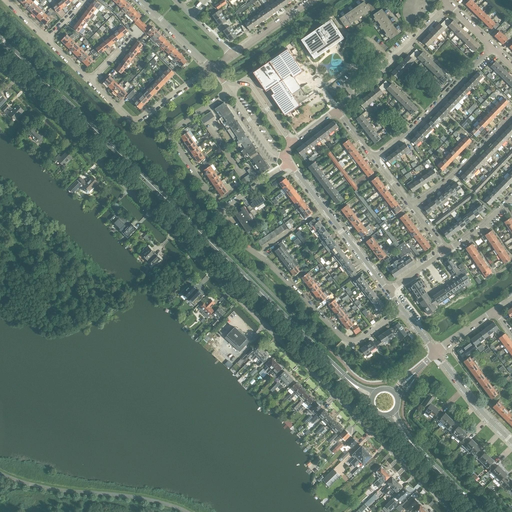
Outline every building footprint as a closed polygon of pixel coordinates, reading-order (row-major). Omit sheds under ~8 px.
[(31,0),(26,0),(23,4),(25,6),(27,8),(28,8),(33,2),(31,0)] [(57,0),(56,1),(58,4),(62,9),(67,5),(62,0),(57,0)] [(102,5),(95,0),(94,0),(91,4),(97,9),(99,10),(102,5)] [(122,0),(118,5),(122,9),(128,3),(126,1),(126,0),(125,0),(122,0)] [(224,0),(223,0),(216,6),(215,6),(218,9),(227,3),(224,0)] [(288,4),(285,0),(278,0),(276,2),(281,9),(288,4)] [(470,9),(475,4),(470,0),(469,0),(465,4),(470,9)] [(33,2),(28,8),(28,9),(29,11),(30,10),(32,12),(38,6),(33,2)] [(281,9),(276,2),(271,6),(275,12),(281,9)] [(370,10),(390,39),(399,33),(382,9),(377,12),(370,2),(366,5),(364,2),(339,19),(345,28),(370,10)] [(129,4),(128,3),(122,9),(127,13),(132,7),(130,5),(131,5),(129,3),(129,4)] [(58,13),(62,9),(58,4),(53,7),(58,13)] [(97,9),(91,4),(88,9),(93,13),(97,9)] [(474,13),(479,8),(475,4),(470,9),(474,13)] [(38,6),(32,12),(34,15),(36,17),(36,16),(36,17),(42,11),(44,9),(40,5),(38,6)] [(270,16),(275,12),(271,6),(265,9),(270,16)] [(133,8),(132,7),(127,13),(131,17),(137,11),(135,10),(135,9),(134,8),(133,8)] [(478,17),(483,12),(479,8),(474,13),(478,17)] [(93,13),(88,9),(84,14),(90,18),(92,20),(96,15),(93,13)] [(265,20),(270,16),(265,9),(260,13),(265,20)] [(42,11),(36,17),(37,17),(37,18),(38,19),(39,19),(41,21),(47,15),(42,11)] [(138,12),(137,11),(131,17),(136,22),(135,23),(137,25),(141,21),(139,19),(142,16),(139,14),(140,13),(138,12)] [(216,20),(223,16),(219,11),(213,15),(216,20)] [(47,15),(41,21),(43,23),(43,24),(44,25),(45,25),(51,19),(49,17),(51,14),(50,12),(47,15)] [(483,21),(487,16),(483,12),(478,17),(483,21)] [(260,23),(265,20),(260,13),(256,16),(255,16),(260,23)] [(90,18),(84,14),(81,19),(86,23),(90,18)] [(255,27),(260,23),(255,16),(256,16),(255,15),(252,16),(253,18),(250,20),(255,27)] [(224,26),(231,22),(229,19),(226,21),(223,16),(216,20),(220,25),(222,24),(224,26)] [(487,25),(492,20),(487,16),(483,21),(487,25)] [(86,23),(81,19),(77,23),(82,28),(86,23)] [(316,30),(301,40),(310,52),(311,55),(314,59),(324,52),(326,51),(329,49),(327,47),(333,43),(335,45),(339,42),(344,38),(342,35),(341,34),(337,29),(336,28),(331,19),(326,23),(322,26),(317,29),(316,30)] [(250,30),(255,27),(250,20),(245,24),(250,30)] [(452,22),(449,25),(448,26),(452,30),(458,25),(454,20),(452,22)] [(496,24),(492,20),(487,25),(491,29),(493,27),(495,29),(499,25),(497,23),(496,24)] [(227,36),(233,31),(230,26),(233,24),(231,22),(224,26),(226,29),(223,31),(227,36)] [(82,28),(77,23),(73,28),(79,32),(82,28)] [(445,29),(440,25),(440,24),(435,28),(441,34),(444,30),(445,29)] [(457,34),(462,29),(458,25),(452,30),(450,33),(451,35),(454,32),(457,34)] [(124,26),(119,30),(123,36),(128,32),(124,27),(124,26)] [(150,30),(148,27),(144,32),(146,34),(147,33),(152,37),(157,31),(155,29),(156,29),(154,27),(154,28),(153,27),(150,30)] [(117,28),(113,32),(114,34),(119,39),(123,36),(119,30),(117,28)] [(441,34),(435,28),(431,33),(436,38),(441,34)] [(467,33),(462,29),(457,34),(461,39),(467,33)] [(152,37),(150,39),(154,43),(156,42),(162,36),(160,33),(158,32),(157,31),(152,37)] [(231,41),(237,37),(233,31),(227,36),(231,41)] [(498,32),(494,36),(499,40),(503,35),(505,33),(504,32),(502,33),(499,31),(498,32)] [(63,43),(66,45),(74,36),(77,33),(75,32),(73,35),(72,35),(69,37),(67,35),(61,41),(62,41),(61,42),(63,43)] [(436,38),(431,33),(427,37),(432,42),(436,38)] [(471,38),(467,33),(461,39),(466,43),(471,38)] [(503,35),(499,40),(503,44),(508,39),(505,37),(507,35),(505,33),(503,35)] [(114,34),(110,38),(114,43),(119,39),(114,34)] [(163,36),(162,36),(156,42),(160,46),(166,40),(164,38),(165,37),(163,36)] [(432,42),(427,37),(422,41),(428,47),(431,44),(433,46),(434,45),(432,42)] [(72,38),(66,45),(68,47),(67,48),(69,49),(70,49),(70,50),(76,44),(73,41),(74,40),(72,38)] [(110,38),(105,41),(109,47),(114,43),(110,38)] [(475,42),(471,38),(466,43),(470,47),(475,42)] [(167,41),(166,40),(160,46),(165,50),(171,44),(169,42),(167,40),(167,41)] [(105,41),(100,45),(105,50),(109,47),(105,41)] [(135,44),(134,46),(139,50),(141,51),(145,47),(144,46),(137,41),(135,44)] [(480,46),(475,42),(470,47),(474,52),(480,46)] [(292,43),(288,45),(293,54),(297,52),(292,43)] [(75,54),(80,48),(76,44),(70,50),(71,50),(70,51),(72,52),(75,54)] [(169,54),(175,48),(173,46),(172,45),(171,45),(171,44),(165,50),(169,54)] [(100,45),(96,49),(100,54),(105,50),(100,45)] [(134,46),(130,51),(136,55),(139,50),(134,46)] [(79,58),(85,52),(80,48),(75,54),(77,56),(76,57),(78,58),(79,58)] [(176,49),(175,48),(169,54),(174,59),(179,53),(177,51),(178,50),(176,49)] [(288,49),(253,73),(263,86),(266,91),(270,89),(274,94),(271,95),(285,116),(300,105),(299,104),(311,96),(309,93),(308,94),(306,95),(303,90),(305,88),(303,87),(303,86),(301,88),(294,77),(303,71),(288,49)] [(130,51),(127,55),(132,59),(136,55),(130,51)] [(83,62),(89,56),(85,52),(79,58),(80,59),(79,59),(81,61),(81,60),(83,62)] [(419,56),(418,57),(422,62),(427,56),(423,52),(421,54),(419,56)] [(174,59),(171,62),(176,66),(177,64),(180,68),(181,68),(187,61),(184,58),(184,57),(182,55),(181,53),(180,54),(179,53),(174,59)] [(127,55),(123,60),(129,64),(132,59),(127,55)] [(409,55),(405,60),(410,65),(414,61),(410,56),(409,55)] [(94,61),(89,56),(83,62),(86,65),(85,65),(87,67),(87,66),(88,67),(94,61)] [(422,62),(420,64),(422,66),(424,63),(426,66),(432,60),(427,56),(422,62)] [(123,60),(120,65),(125,69),(127,70),(129,68),(127,67),(129,64),(123,60)] [(405,60),(400,64),(406,69),(408,71),(412,67),(410,65),(405,60)] [(432,60),(426,66),(431,70),(436,65),(432,60)] [(500,65),(496,61),(491,66),(495,70),(500,65)] [(400,64),(396,68),(401,74),(406,69),(400,64)] [(120,65),(116,70),(121,74),(125,69),(120,65)] [(436,65),(431,70),(435,74),(440,69),(436,65)] [(504,70),(500,65),(495,70),(499,75),(504,70)] [(169,68),(165,72),(170,78),(173,76),(175,75),(174,74),(175,73),(169,68)] [(396,68),(392,73),(397,78),(401,74),(396,68)] [(435,74),(433,77),(435,79),(437,81),(438,80),(440,79),(445,73),(440,69),(435,74)] [(508,74),(504,70),(499,75),(503,79),(508,74)] [(165,72),(160,77),(166,82),(167,82),(169,81),(168,80),(170,78),(165,72)] [(478,72),(473,77),(478,82),(483,77),(478,72)] [(440,79),(438,80),(442,85),(444,83),(449,77),(445,73),(440,79)] [(511,78),(511,77),(508,74),(503,79),(508,83),(511,78)] [(114,81),(116,79),(114,78),(112,79),(110,76),(104,82),(105,83),(104,83),(106,85),(106,84),(108,87),(114,81)] [(160,77),(156,81),(162,87),(164,85),(166,83),(166,82),(160,77)] [(473,77),(469,81),(474,86),(478,82),(473,77)] [(154,79),(150,83),(157,91),(158,91),(159,91),(160,89),(162,87),(156,81),(154,79)] [(119,85),(114,81),(108,87),(111,89),(110,89),(112,91),(112,90),(113,91),(119,85)] [(469,81),(465,85),(470,90),(474,86),(469,81)] [(150,83),(145,88),(147,90),(153,96),(155,93),(156,94),(157,92),(157,91),(150,83)] [(390,85),(388,87),(387,89),(391,93),(396,87),(392,83),(390,85)] [(117,95),(123,89),(119,85),(113,91),(113,92),(115,93),(117,95)] [(465,85),(461,90),(466,94),(470,90),(465,85)] [(383,92),(379,88),(378,87),(374,91),(378,96),(383,92)] [(401,92),(396,87),(391,93),(395,97),(401,92)] [(145,88),(141,92),(143,94),(149,100),(149,99),(150,100),(151,98),(153,96),(147,90),(145,88)] [(128,94),(123,89),(117,95),(120,97),(119,98),(121,99),(122,100),(128,94)] [(461,90),(457,94),(462,99),(464,96),(466,98),(468,97),(466,94),(461,90)] [(378,96),(374,91),(369,94),(373,100),(378,96)] [(405,96),(401,92),(395,97),(400,101),(405,96)] [(143,94),(139,99),(144,105),(147,102),(147,103),(149,101),(148,101),(149,100),(143,94)] [(373,100),(369,94),(364,98),(369,104),(373,100)] [(457,94),(453,98),(458,103),(462,99),(457,94)] [(409,100),(405,96),(400,101),(404,106),(409,100)] [(369,104),(364,98),(359,102),(364,108),(369,104)] [(453,98),(449,102),(453,107),(454,108),(456,106),(455,105),(458,103),(453,98)] [(504,98),(500,102),(505,107),(509,103),(504,98)] [(139,99),(134,103),(140,109),(141,109),(143,107),(142,107),(144,105),(139,99)] [(414,104),(409,100),(404,106),(408,110),(409,110),(414,104)] [(443,108),(442,108),(447,113),(448,112),(453,107),(449,102),(443,108)] [(501,111),(505,107),(500,102),(496,106),(501,111)] [(226,106),(224,103),(215,109),(221,118),(230,111),(227,106),(226,106)] [(418,109),(414,104),(409,110),(408,110),(407,111),(409,113),(410,112),(413,114),(418,109)] [(7,105),(2,110),(5,112),(8,115),(9,114),(15,120),(20,115),(19,115),(23,110),(18,105),(12,111),(9,108),(10,107),(7,105)] [(496,115),(501,111),(496,106),(491,110),(496,115)] [(442,109),(436,115),(441,120),(447,113),(442,108),(442,109)] [(492,120),(496,115),(491,110),(487,115),(492,120)] [(230,111),(221,118),(219,119),(225,127),(235,120),(233,118),(234,117),(230,111)] [(360,124),(366,119),(362,114),(356,119),(358,121),(358,122),(359,123),(360,124)] [(436,115),(432,119),(437,124),(441,120),(436,115)] [(488,124),(492,120),(487,115),(483,119),(488,124)] [(364,129),(370,124),(366,119),(360,124),(362,126),(362,127),(363,128),(364,129)] [(432,119),(428,123),(433,128),(435,126),(437,128),(439,126),(437,124),(432,119)] [(484,128),(488,124),(483,119),(479,123),(484,128)] [(236,122),(235,120),(225,127),(230,135),(241,127),(237,122),(236,122)] [(334,121),(329,125),(334,131),(339,127),(334,121)] [(428,123),(424,127),(429,132),(433,128),(428,123)] [(480,132),(484,128),(479,123),(475,127),(480,132)] [(368,133),(374,129),(370,124),(364,129),(366,131),(365,131),(366,133),(367,133),(368,133)] [(334,131),(329,125),(325,128),(329,134),(334,131)] [(181,137),(181,138),(182,139),(183,139),(184,142),(191,137),(193,136),(193,135),(190,130),(188,127),(181,132),(183,135),(181,136),(181,137)] [(245,133),(241,127),(230,135),(236,143),(237,142),(246,136),(244,134),(245,133)] [(424,127),(420,132),(425,136),(429,132),(424,127)] [(476,137),(480,132),(475,127),(471,132),(474,134),(476,137)] [(36,132),(37,131),(34,128),(28,134),(37,142),(39,144),(44,139),(43,138),(47,133),(44,130),(39,135),(36,132)] [(329,134),(325,128),(320,132),(325,138),(329,134)] [(371,138),(377,134),(374,129),(368,133),(369,136),(370,138),(371,138)] [(325,138),(320,132),(315,135),(320,141),(325,138)] [(420,132),(416,136),(421,141),(425,136),(420,132)] [(505,132),(501,136),(506,141),(510,137),(505,132)] [(381,139),(377,134),(371,138),(373,141),(374,143),(374,142),(375,143),(381,139)] [(320,141),(315,135),(311,139),(315,145),(320,141)] [(247,138),(246,136),(237,142),(243,150),(245,148),(252,143),(248,138),(247,138)] [(416,136),(411,141),(416,145),(421,141),(416,136)] [(463,149),(467,145),(462,140),(458,136),(456,139),(459,141),(457,143),(458,145),(463,149)] [(467,136),(462,140),(467,145),(472,141),(469,139),(467,136)] [(501,136),(497,140),(502,145),(506,141),(501,136)] [(188,147),(195,142),(191,137),(184,142),(185,142),(184,143),(185,145),(186,144),(188,147)] [(315,145),(311,139),(306,142),(311,149),(315,145)] [(352,145),(348,140),(343,144),(347,149),(352,145)] [(490,147),(492,150),(495,148),(496,148),(497,150),(498,149),(502,145),(497,140),(493,144),(492,145),(490,147)] [(191,152),(198,147),(195,142),(188,147),(188,148),(189,150),(190,149),(191,152)] [(311,149),(306,142),(301,146),(306,152),(311,149)] [(256,149),(252,143),(245,148),(243,150),(241,151),(247,159),(250,157),(257,152),(255,150),(256,149)] [(410,149),(405,144),(401,147),(405,153),(410,149)] [(352,145),(347,149),(346,150),(347,152),(348,151),(350,153),(356,149),(352,145)] [(459,154),(463,149),(458,145),(454,149),(459,154)] [(200,146),(198,147),(191,152),(192,153),(191,153),(193,155),(195,157),(202,153),(200,151),(202,150),(200,146)] [(306,152),(301,146),(297,150),(301,156),(306,152)] [(405,153),(401,147),(396,151),(400,156),(405,153)] [(490,147),(485,152),(490,157),(495,152),(497,150),(496,148),(495,148),(492,150),(490,147)] [(359,154),(356,149),(350,153),(354,158),(359,154)] [(455,158),(459,154),(454,149),(450,153),(455,158)] [(400,156),(396,151),(391,155),(395,160),(400,156)] [(66,152),(61,157),(59,154),(53,160),(56,163),(58,160),(64,166),(65,165),(66,165),(66,164),(73,158),(66,152)] [(258,154),(257,152),(250,157),(251,159),(252,159),(256,164),(263,159),(259,153),(258,154)] [(485,152),(481,156),(486,161),(490,157),(485,152)] [(204,156),(202,153),(195,157),(195,158),(196,160),(197,160),(198,162),(201,160),(203,164),(209,160),(206,156),(204,155),(204,156)] [(451,162),(455,158),(450,153),(446,157),(451,162)] [(363,159),(359,154),(354,158),(357,163),(363,159)] [(395,160),(391,155),(387,158),(391,164),(395,160)] [(481,156),(477,160),(482,165),(486,161),(481,156)] [(447,166),(451,162),(446,157),(442,162),(447,166)] [(263,159),(256,164),(254,166),(260,175),(269,168),(263,159)] [(366,163),(363,159),(357,163),(361,168),(366,163)] [(477,160),(473,165),(478,169),(482,165),(477,160)] [(207,175),(214,171),(211,166),(212,165),(210,162),(205,165),(207,168),(204,170),(206,173),(205,173),(206,175),(207,175)] [(312,171),(318,167),(315,162),(309,167),(312,171)] [(443,171),(447,166),(442,162),(438,166),(443,171)] [(370,168),(366,163),(361,168),(365,172),(370,168)] [(473,165),(469,169),(474,174),(475,175),(477,175),(480,172),(479,170),(478,169),(473,165)] [(316,176),(322,171),(318,167),(312,171),(316,176)] [(247,170),(249,174),(253,179),(256,177),(250,168),(247,170)] [(374,173),(370,168),(365,172),(368,177),(374,173)] [(433,169),(429,173),(432,178),(437,175),(433,169)] [(469,169),(465,173),(470,178),(474,174),(469,169)] [(211,181),(217,176),(214,171),(207,175),(209,178),(208,178),(210,180),(211,181)] [(319,181),(325,176),(322,171),(316,176),(319,181)] [(428,182),(432,178),(429,173),(424,176),(428,182)] [(465,173),(461,177),(466,182),(468,184),(472,180),(470,178),(465,173)] [(214,186),(221,181),(217,176),(211,181),(213,183),(212,184),(213,186),(214,185),(214,186)] [(323,185),(329,181),(325,176),(319,181),(323,185)] [(423,185),(428,182),(424,176),(419,179),(423,185)] [(95,186),(98,183),(92,177),(86,183),(84,180),(81,177),(77,181),(71,188),(75,191),(81,184),(83,186),(87,190),(86,191),(86,192),(87,193),(88,193),(88,192),(89,192),(89,191),(90,191),(92,189),(92,188),(95,185),(95,186)] [(371,181),(375,186),(380,181),(377,177),(371,181)] [(279,179),(272,184),(274,187),(279,183),(283,188),(290,183),(289,182),(290,182),(288,180),(288,181),(286,178),(281,182),(279,179)] [(418,188),(423,185),(419,179),(414,183),(418,188)] [(506,188),(510,184),(505,179),(501,183),(506,188)] [(413,192),(418,188),(414,183),(412,180),(407,184),(413,192)] [(218,191),(225,186),(221,181),(214,186),(216,189),(215,189),(217,191),(217,190),(218,191)] [(326,190),(332,185),(329,181),(323,185),(326,190)] [(384,186),(380,181),(375,186),(379,190),(384,186)] [(281,190),(280,191),(281,193),(283,196),(285,195),(287,193),(293,188),(293,187),(292,185),(292,186),(290,183),(283,188),(281,190)] [(457,183),(452,186),(456,192),(461,188),(457,183)] [(502,192),(506,188),(501,183),(497,188),(502,192)] [(330,195),(336,190),(332,185),(326,190),(330,195)] [(228,191),(225,186),(218,191),(219,194),(220,196),(221,195),(221,196),(223,195),(226,198),(232,193),(230,190),(228,191)] [(388,191),(384,186),(379,190),(382,195),(388,191)] [(452,186),(447,190),(451,195),(452,195),(453,197),(456,195),(457,198),(459,196),(458,195),(458,194),(456,192),(452,186)] [(293,188),(287,193),(291,198),(297,193),(297,192),(296,190),(295,191),(293,188)] [(498,197),(502,192),(497,188),(493,192),(498,197)] [(333,199),(340,195),(336,190),(330,195),(333,199)] [(447,190),(443,193),(447,199),(451,195),(447,190)] [(391,195),(388,191),(382,195),(386,200),(391,195)] [(493,201),(498,197),(493,192),(488,196),(493,201)] [(297,193),(291,198),(295,203),(301,198),(301,197),(300,195),(299,195),(297,193)] [(443,193),(438,197),(442,203),(444,204),(448,201),(447,199),(443,193)] [(343,199),(340,195),(333,199),(337,204),(343,199)] [(395,200),(391,195),(386,200),(389,204),(395,200)] [(255,219),(256,218),(257,218),(257,217),(258,216),(258,215),(258,214),(254,208),(257,207),(257,208),(263,203),(265,201),(262,196),(260,197),(259,196),(251,201),(253,203),(246,207),(255,219)] [(489,205),(493,201),(488,196),(484,200),(489,205)] [(438,197),(433,201),(437,206),(440,204),(442,206),(444,204),(442,203),(438,197)] [(301,198),(295,203),(298,208),(305,203),(304,202),(305,202),(303,200),(301,198)] [(399,205),(395,200),(389,204),(393,209),(399,205)] [(433,201),(428,204),(433,210),(437,206),(433,201)] [(485,209),(481,204),(479,202),(474,205),(476,208),(480,213),(485,209)] [(298,208),(296,210),(298,212),(299,211),(301,214),(302,213),(309,208),(308,207),(309,207),(307,205),(305,203),(298,208)] [(428,204),(424,208),(428,213),(433,210),(428,204)] [(347,205),(341,209),(345,214),(351,209),(347,205)] [(399,205),(393,209),(391,211),(395,215),(402,209),(399,205)] [(234,213),(247,233),(257,226),(243,206),(240,208),(241,209),(237,211),(234,213)] [(301,214),(300,215),(304,220),(306,218),(313,213),(312,212),(311,210),(309,208),(302,213),(301,214)] [(475,217),(480,213),(476,208),(471,211),(475,217)] [(351,209),(345,214),(348,219),(354,214),(351,209)] [(471,220),(475,217),(471,211),(466,215),(471,220)] [(115,215),(111,219),(116,225),(120,229),(119,230),(120,230),(121,228),(124,231),(122,232),(122,233),(131,223),(131,224),(125,219),(120,214),(121,215),(118,218),(115,215)] [(354,214),(348,219),(352,223),(358,219),(354,214)] [(400,218),(403,223),(409,218),(405,214),(400,218)] [(466,224),(471,220),(466,215),(462,218),(466,224)] [(413,223),(409,218),(403,223),(407,227),(413,223)] [(461,227),(466,224),(462,218),(457,222),(461,227)] [(314,219),(309,223),(312,227),(313,225),(315,228),(313,230),(315,232),(317,230),(322,226),(319,221),(317,222),(314,219)] [(358,219),(352,223),(355,228),(361,223),(358,219)] [(390,228),(388,226),(385,221),(382,223),(380,225),(385,231),(387,230),(390,228)] [(457,231),(461,227),(457,222),(453,225),(457,231)] [(131,223),(122,233),(128,238),(137,229),(134,226),(132,223),(131,223)] [(361,223),(355,228),(359,232),(365,228),(361,223)] [(416,228),(413,223),(407,227),(411,232),(416,228)] [(365,228),(359,232),(362,237),(365,235),(367,237),(371,234),(373,232),(368,225),(365,228)] [(452,234),(457,231),(453,225),(448,229),(452,234)] [(315,232),(314,232),(318,237),(321,235),(326,231),(324,228),(325,228),(323,226),(322,226),(317,230),(315,232)] [(420,233),(416,228),(411,232),(414,237),(420,233)] [(447,238),(452,234),(448,229),(443,233),(447,238)] [(296,234),(302,242),(305,239),(299,231),(296,234)] [(321,235),(318,237),(322,242),(324,240),(330,236),(326,231),(321,235)] [(485,235),(482,237),(485,242),(488,240),(495,236),(491,231),(485,235)] [(370,246),(376,242),(378,240),(376,237),(379,234),(377,232),(372,236),(372,237),(366,242),(370,246)] [(423,237),(420,233),(414,237),(418,241),(423,237)] [(322,242),(321,242),(325,247),(328,245),(334,240),(330,236),(324,240),(322,242)] [(495,236),(488,240),(492,245),(498,240),(495,236)] [(427,242),(423,237),(418,241),(421,246),(422,246),(427,242)] [(328,245),(325,247),(329,252),(332,250),(338,245),(334,240),(328,245)] [(498,240),(492,245),(495,249),(501,245),(498,240)] [(282,242),(274,248),(275,248),(276,250),(275,251),(277,253),(277,254),(278,256),(279,256),(285,251),(287,250),(288,249),(284,245),(282,242)] [(373,251),(379,246),(376,242),(370,246),(373,251)] [(408,268),(415,263),(408,253),(411,251),(404,242),(395,249),(401,258),(408,268)] [(431,247),(427,242),(422,246),(421,246),(419,248),(421,250),(423,248),(425,251),(431,247)] [(468,251),(466,252),(467,254),(469,253),(475,249),(472,244),(466,248),(468,251)] [(144,257),(144,258),(145,259),(145,260),(146,261),(147,261),(155,253),(151,249),(153,248),(149,245),(145,249),(144,248),(142,250),(143,251),(140,253),(144,257)] [(338,245),(332,250),(336,255),(341,250),(338,245)] [(377,256),(383,251),(381,248),(383,247),(381,245),(379,246),(373,251),(377,256)] [(501,245),(495,249),(498,254),(504,250),(501,245)] [(380,260),(386,255),(388,254),(385,249),(383,251),(377,256),(380,260)] [(475,249),(469,253),(472,258),(479,253),(475,249)] [(285,251),(279,256),(281,258),(280,259),(281,261),(282,261),(283,261),(289,256),(290,255),(287,250),(285,251)] [(336,255),(334,256),(338,261),(339,260),(345,255),(341,250),(336,255)] [(504,250),(498,254),(501,259),(508,254),(504,250)] [(158,256),(155,253),(147,261),(147,262),(148,263),(149,263),(150,264),(151,264),(155,267),(157,265),(158,266),(160,264),(159,263),(163,259),(160,255),(158,256)] [(479,253),(472,258),(476,262),(482,258),(479,253)] [(508,254),(501,259),(505,264),(511,259),(508,254)] [(289,256),(283,261),(284,263),(284,264),(285,266),(286,265),(287,266),(293,261),(295,259),(291,255),(290,255),(289,256)] [(339,260),(338,261),(341,266),(343,264),(349,260),(345,255),(339,260)] [(394,277),(401,273),(393,261),(390,263),(389,261),(391,260),(389,257),(384,261),(387,265),(390,271),(394,277)] [(401,258),(394,262),(401,273),(408,268),(401,258)] [(476,262),(473,264),(475,266),(477,264),(479,267),(485,263),(482,258),(476,262)] [(293,261),(287,266),(288,268),(288,269),(289,271),(290,270),(290,271),(296,266),(299,265),(295,259),(293,261)] [(341,266),(345,271),(347,270),(353,265),(349,260),(343,264),(341,266)] [(419,277),(408,285),(409,287),(416,297),(428,314),(437,308),(435,306),(438,304),(443,301),(458,290),(466,285),(468,288),(472,284),(465,274),(468,273),(466,269),(461,272),(461,271),(459,272),(451,260),(450,260),(449,260),(446,262),(446,263),(445,264),(454,276),(456,279),(429,297),(423,289),(427,286),(422,279),(421,280),(419,277)] [(481,270),(479,271),(480,273),(482,272),(488,268),(485,263),(479,267),(481,270)] [(353,265),(347,270),(349,272),(348,273),(352,277),(354,276),(356,274),(354,271),(356,270),(353,265)] [(296,266),(290,271),(292,273),(292,274),(293,275),(294,275),(294,276),(298,273),(300,275),(304,271),(303,269),(300,271),(296,266)] [(488,268),(482,272),(485,277),(487,279),(493,275),(491,273),(492,272),(488,268)] [(150,269),(146,275),(150,278),(155,272),(150,269)] [(307,274),(305,272),(300,276),(304,280),(303,281),(304,282),(305,282),(306,283),(312,278),(310,276),(312,274),(309,272),(307,274)] [(354,276),(352,278),(352,279),(354,281),(353,282),(357,287),(359,285),(365,281),(361,276),(359,278),(357,275),(357,274),(354,276)] [(309,288),(315,283),(313,281),(315,280),(313,277),(312,278),(306,283),(308,285),(307,286),(308,287),(309,287),(309,288)] [(359,285),(358,287),(361,291),(363,290),(369,286),(365,281),(359,285)] [(313,292),(319,288),(317,285),(318,284),(317,282),(315,283),(309,288),(311,290),(311,291),(312,292),(313,292)] [(183,289),(180,292),(182,294),(187,298),(196,288),(192,284),(189,287),(187,285),(183,289)] [(363,290),(361,291),(365,296),(367,295),(372,291),(369,286),(363,290)] [(196,288),(187,298),(187,299),(187,298),(192,303),(195,300),(198,302),(202,298),(199,295),(202,293),(197,288),(196,288)] [(323,293),(319,288),(313,292),(315,295),(315,296),(316,297),(317,297),(323,293)] [(327,302),(334,297),(331,294),(329,296),(325,291),(323,293),(317,297),(319,300),(319,301),(320,302),(321,302),(322,302),(324,304),(327,302)] [(372,291),(367,295),(371,300),(376,296),(372,291)] [(376,296),(371,300),(374,305),(380,301),(376,296)] [(205,303),(201,307),(204,310),(202,313),(207,318),(210,315),(214,311),(211,308),(212,307),(213,307),(215,305),(214,304),(215,304),(210,299),(206,304),(205,303)] [(332,310),(338,305),(334,300),(328,304),(330,307),(330,308),(331,309),(332,309),(332,310)] [(380,301),(374,305),(378,310),(379,311),(375,314),(377,316),(382,313),(380,310),(382,309),(381,308),(384,305),(380,301)] [(336,315),(345,308),(341,303),(338,305),(332,310),(334,312),(334,313),(335,314),(336,314),(336,315)] [(224,313),(219,308),(213,314),(218,319),(224,313)] [(340,319),(347,314),(348,313),(345,308),(336,315),(338,317),(337,318),(339,319),(340,319)] [(347,314),(340,319),(342,322),(341,323),(342,324),(343,324),(344,324),(350,320),(347,317),(348,316),(347,314)] [(351,318),(350,320),(344,324),(346,327),(345,328),(346,329),(347,329),(348,329),(351,327),(353,329),(352,329),(354,332),(359,329),(357,326),(356,327),(352,322),(353,321),(351,318)] [(494,322),(489,326),(494,332),(496,330),(498,332),(500,331),(494,322)] [(384,333),(388,339),(390,341),(397,336),(398,337),(400,340),(407,334),(402,329),(403,328),(401,326),(398,324),(392,328),(389,329),(387,331),(384,333)] [(494,332),(489,326),(484,329),(489,335),(494,332)] [(247,338),(244,336),(235,327),(228,335),(239,346),(247,338)] [(489,335),(484,329),(480,333),(484,339),(487,337),(489,339),(491,338),(489,335)] [(218,346),(224,340),(217,333),(211,339),(218,346)] [(390,341),(384,333),(381,335),(379,337),(381,339),(378,341),(381,346),(384,344),(384,345),(390,341)] [(480,333),(475,336),(480,342),(481,341),(482,343),(485,340),(484,339),(480,333)] [(503,335),(499,338),(502,342),(508,338),(505,333),(503,335)] [(480,342),(475,336),(471,340),(473,342),(475,346),(475,345),(480,342)] [(508,338),(502,342),(506,347),(511,342),(508,338)] [(367,345),(366,345),(370,351),(376,347),(377,349),(381,346),(378,341),(374,344),(373,343),(374,343),(373,342),(372,342),(372,341),(369,343),(367,345)] [(477,348),(475,345),(475,346),(473,342),(468,346),(467,345),(468,346),(465,348),(464,347),(459,351),(464,358),(477,348)] [(251,350),(248,354),(250,356),(253,352),(256,355),(261,349),(261,348),(259,346),(258,345),(255,348),(254,348),(252,350),(251,350)] [(372,353),(370,351),(366,345),(363,347),(364,347),(361,349),(367,357),(372,353)] [(256,355),(252,358),(254,360),(255,359),(258,361),(260,359),(266,353),(261,349),(256,355)] [(224,364),(228,359),(219,351),(215,356),(224,364)] [(258,361),(257,362),(258,363),(259,364),(258,365),(260,366),(264,363),(264,362),(266,360),(266,359),(269,356),(268,355),(266,353),(260,359),(258,361)] [(470,356),(464,361),(491,398),(498,394),(470,356)] [(265,371),(261,376),(263,378),(267,373),(277,364),(275,362),(275,361),(273,359),(272,359),(267,364),(266,365),(269,367),(265,371)] [(277,364),(267,373),(270,375),(271,374),(273,377),(272,378),(274,379),(278,375),(277,373),(282,368),(281,368),(281,367),(280,366),(279,366),(277,364)] [(284,371),(279,377),(277,379),(279,381),(275,385),(278,387),(289,375),(287,374),(287,373),(285,372),(284,371)] [(290,377),(289,375),(278,387),(280,389),(283,385),(285,383),(288,385),(293,380),(292,379),(293,378),(291,377),(290,377)] [(288,396),(284,400),(286,402),(288,400),(288,399),(300,387),(298,385),(298,384),(297,383),(296,383),(290,388),(288,391),(291,394),(289,395),(288,396)] [(288,399),(288,400),(289,402),(292,399),(294,396),(296,398),(299,396),(299,397),(305,391),(304,390),(303,389),(302,389),(300,387),(288,399)] [(301,401),(294,408),(296,410),(303,403),(310,396),(308,394),(307,392),(306,392),(305,392),(305,391),(299,397),(300,397),(299,398),(301,401)] [(426,411),(425,413),(429,416),(430,414),(433,417),(433,418),(435,419),(440,413),(438,411),(439,409),(430,403),(434,398),(430,395),(430,396),(425,403),(429,406),(427,408),(426,411)] [(296,410),(295,411),(297,412),(303,406),(306,409),(314,400),(313,400),(313,399),(312,398),(310,396),(303,403),(296,410)] [(309,409),(308,410),(313,415),(315,413),(321,407),(320,406),(320,405),(319,404),(318,404),(316,402),(309,409)] [(323,420),(328,414),(328,413),(326,412),(325,412),(324,410),(319,415),(317,414),(313,418),(310,421),(313,423),(318,419),(319,420),(321,417),(323,420)] [(440,413),(435,419),(439,423),(438,424),(441,427),(443,424),(450,417),(445,413),(443,415),(440,413)] [(329,415),(328,414),(323,420),(327,424),(330,421),(331,422),(333,419),(331,417),(331,416),(329,415)] [(307,425),(310,421),(313,418),(311,416),(304,422),(307,425)] [(450,417),(443,424),(446,427),(446,430),(448,432),(454,426),(452,424),(454,422),(450,417)] [(335,421),(333,419),(331,422),(330,421),(327,424),(332,429),(337,423),(337,422),(336,421),(335,421)] [(338,424),(337,423),(332,429),(337,433),(338,435),(343,429),(340,426),(340,425),(339,424),(338,424)] [(323,425),(315,432),(317,434),(325,427),(323,425)] [(454,426),(448,432),(451,434),(452,433),(456,437),(463,430),(459,426),(456,429),(454,426)] [(340,436),(335,440),(337,442),(342,437),(345,441),(350,435),(345,430),(340,435),(340,436)] [(463,430),(456,437),(461,442),(459,443),(462,445),(467,439),(465,437),(467,435),(463,430)] [(353,437),(347,443),(345,445),(346,446),(348,444),(352,448),(357,442),(353,437)] [(467,439),(462,445),(464,448),(468,452),(470,450),(476,443),(472,439),(469,442),(467,439)] [(341,442),(335,448),(338,451),(343,445),(341,442)] [(476,443),(470,450),(474,455),(473,456),(475,458),(480,452),(478,450),(481,448),(476,443)] [(365,448),(364,448),(362,446),(353,454),(356,457),(351,462),(353,464),(368,450),(367,449),(366,449),(365,448)] [(369,453),(369,452),(368,451),(368,450),(353,464),(355,466),(360,461),(363,464),(371,456),(369,453)] [(480,452),(475,458),(477,461),(479,459),(483,463),(490,457),(485,452),(483,455),(480,452)] [(490,457),(483,463),(487,468),(486,469),(488,471),(494,466),(491,463),(494,461),(490,457)] [(374,469),(379,463),(374,458),(365,467),(370,471),(373,468),(374,469)] [(494,466),(488,471),(490,474),(492,472),(496,476),(503,469),(498,465),(496,468),(494,466)] [(382,466),(376,472),(379,474),(377,476),(379,478),(381,476),(380,476),(386,471),(382,466)] [(360,467),(353,473),(355,476),(362,469),(360,467)] [(329,487),(340,476),(333,469),(323,480),(329,487)] [(496,476),(494,478),(501,485),(501,484),(507,478),(505,476),(507,474),(503,469),(496,476)] [(374,483),(378,488),(385,481),(391,475),(386,471),(380,476),(381,476),(379,478),(374,483)] [(387,488),(383,492),(385,494),(390,490),(398,482),(393,478),(387,483),(389,486),(387,488)] [(511,483),(507,478),(501,484),(508,490),(510,488),(511,489),(511,483)] [(390,490),(394,495),(397,493),(402,487),(398,482),(390,490)] [(399,492),(392,498),(397,503),(399,500),(401,501),(409,493),(408,493),(409,492),(406,489),(405,489),(404,489),(400,493),(399,492)] [(368,505),(377,497),(375,494),(365,502),(368,505)] [(400,511),(405,507),(409,511),(418,503),(413,497),(408,502),(407,500),(403,504),(399,505),(396,508),(399,511),(400,511)] [(390,510),(397,503),(392,498),(385,506),(390,510)]
